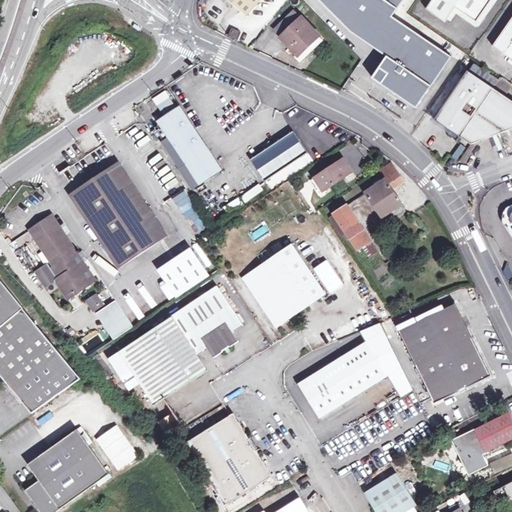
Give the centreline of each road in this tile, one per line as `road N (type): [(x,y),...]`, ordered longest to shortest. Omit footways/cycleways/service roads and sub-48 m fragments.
road 1 (tertiary): [(191,34),(372,120),(450,192)]
road 2 (residential): [(0,180),(172,59),(191,34)]
road 3 (residential): [(344,511),(258,372)]
road 4 (unknown): [(357,112),(379,59),(319,0)]
road 5 (tertiary): [(450,192),(511,316)]
